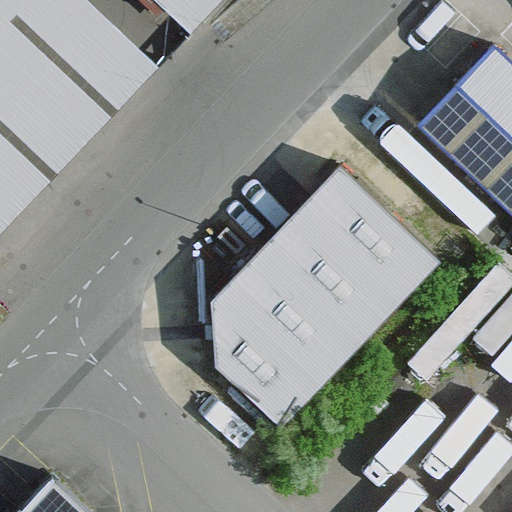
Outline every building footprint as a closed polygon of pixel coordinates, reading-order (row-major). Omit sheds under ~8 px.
[(0,0),(0,214),(150,53),(92,0),(0,0)] [(202,0),(172,0),(189,15),(202,0)] [(511,55),(492,36),(414,117),(511,211),(511,55)] [(427,245),(328,152),(207,281),(205,358),(266,416),(427,245)] [(108,511),(51,458),(0,510),(0,511),(108,511)]
